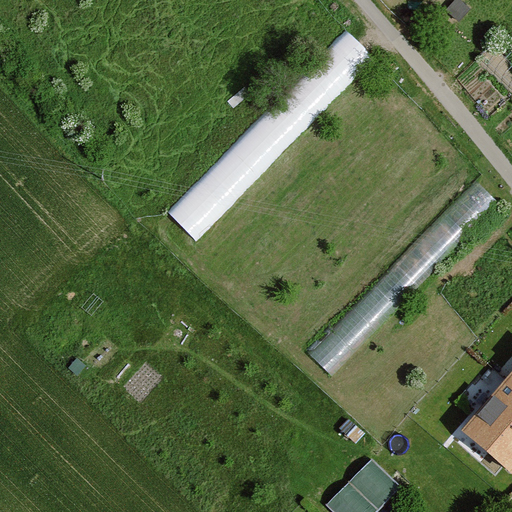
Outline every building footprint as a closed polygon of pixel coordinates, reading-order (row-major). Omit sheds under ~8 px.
[(339,57),(371,57),(371,36),(339,36),(339,57)] [(256,130),(175,211),(201,237),(282,156),(256,130)] [(447,211),(315,350),(333,367),(465,228),(447,211)] [(511,469),(511,370),(464,431),(511,469)] [(350,482),(379,510),(401,487),(373,459),(350,482)] [(328,504),(335,511),(376,511),(379,510),(350,482),(328,504)]
